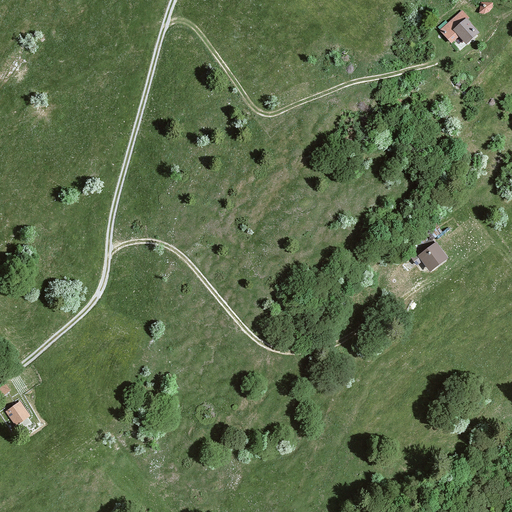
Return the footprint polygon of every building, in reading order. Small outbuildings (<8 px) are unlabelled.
[(491,14),(491,2),(477,2),(477,14),(491,14)] [(477,33),(467,22),(469,20),(461,10),(438,32),(448,43),(457,35),(464,45),(477,33)] [(428,272),(445,258),(432,242),(415,255),(428,272)] [(0,389),(4,395),(12,389),(7,382),(0,387),(0,389)] [(7,413),(17,426),(29,416),(19,403),(7,413)]
